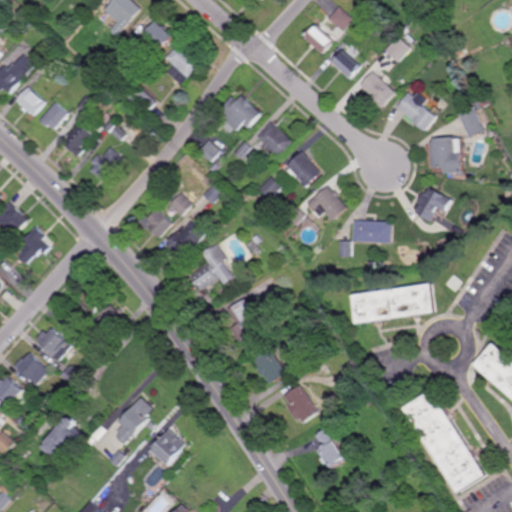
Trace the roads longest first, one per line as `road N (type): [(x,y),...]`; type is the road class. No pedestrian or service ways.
road 1 (secondary): [(0,137),(138,277),(296,511)]
road 2 (residential): [(0,344),(158,169),(246,42)]
road 3 (residential): [(246,42),(386,167)]
